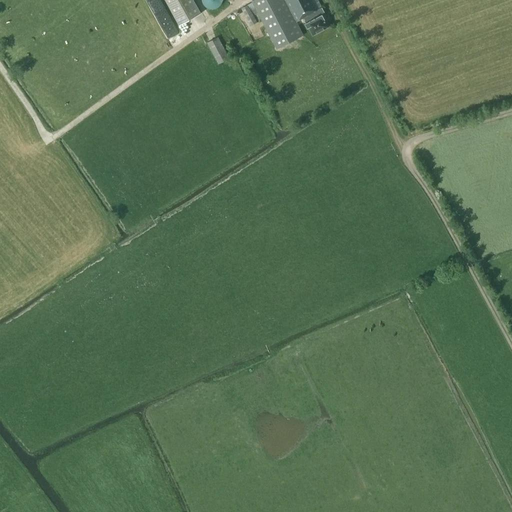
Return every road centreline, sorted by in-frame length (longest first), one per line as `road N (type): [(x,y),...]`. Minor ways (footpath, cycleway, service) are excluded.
road 1 (track): [(511,112),(403,142),(511,340)]
road 2 (track): [(403,142),(336,15)]
